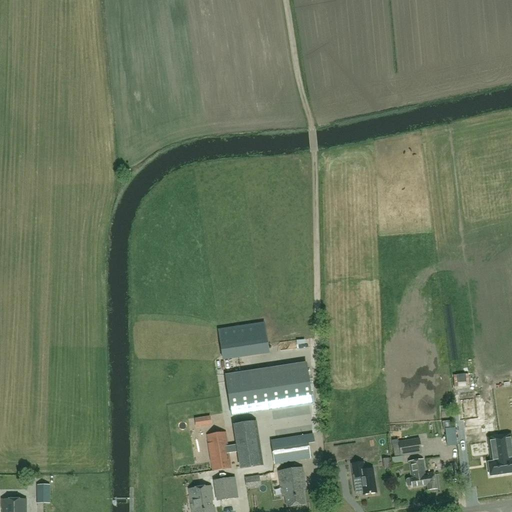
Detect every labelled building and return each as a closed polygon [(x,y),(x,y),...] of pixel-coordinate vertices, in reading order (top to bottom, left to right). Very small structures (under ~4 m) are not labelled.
[(264,324),(219,330),(223,354),(267,348),(264,324)] [(312,403),(306,364),(226,376),(232,416),(312,403)] [(462,428),(481,427),(479,400),(461,401),(462,428)] [(507,408),(493,408),(493,423),(506,423),(507,408)] [(272,437),(312,435),(311,419),(286,420),(286,424),(271,425),(272,437)] [(451,421),(445,422),(446,429),(447,429),(447,430),(446,430),(448,446),(457,445),(456,437),(455,429),(452,429),(451,421)] [(225,433),(208,436),(213,471),(231,469),(228,453),(238,452),(241,469),(263,466),(256,422),(235,425),(238,445),(227,447),(225,433)] [(274,465),(310,459),(308,444),(314,443),(313,435),(271,442),(274,465)] [(511,435),(499,437),(505,474),(511,473),(511,439),(511,435)] [(491,463),(487,463),(489,477),(505,474),(499,437),(487,438),(491,463)] [(421,454),(419,439),(399,442),(398,439),(392,440),(395,458),(392,458),(393,465),(403,463),(402,457),(421,454)] [(0,467),(21,466),(20,445),(0,445),(0,467)] [(425,475),(423,460),(409,462),(411,479),(407,480),(406,481),(407,486),(408,487),(412,486),(412,488),(427,486),(428,491),(437,490),(435,476),(434,476),(433,474),(425,475)] [(364,471),(363,463),(351,465),(353,479),(360,478),(363,496),(377,494),(373,470),(364,471)] [(305,488),(302,469),(278,472),(282,497),(285,497),(287,508),(304,505),(302,489),(305,488)] [(217,481),(220,501),(238,498),(235,478),(217,481)] [(36,503),(50,503),(50,486),(36,486),(36,503)] [(213,501),(211,486),(189,490),(192,511),(214,511),(214,508),(213,507),(212,502),(213,501)] [(127,499),(133,499),(136,499),(136,498),(133,498),(128,498),(127,498),(122,498),(116,499),(116,498),(114,498),(112,499),(109,499),(112,499),(113,499),(113,500),(112,502),(112,503),(113,504),(113,505),(114,506),(116,507),(117,507),(117,503),(117,500),(122,500),(127,500),(127,503),(127,505),(127,504),(127,502),(127,499)] [(1,500),(1,510),(2,510),(2,511),(27,511),(27,499),(1,500)] [(269,501),(270,511),(285,511),(283,499),(269,501)]
